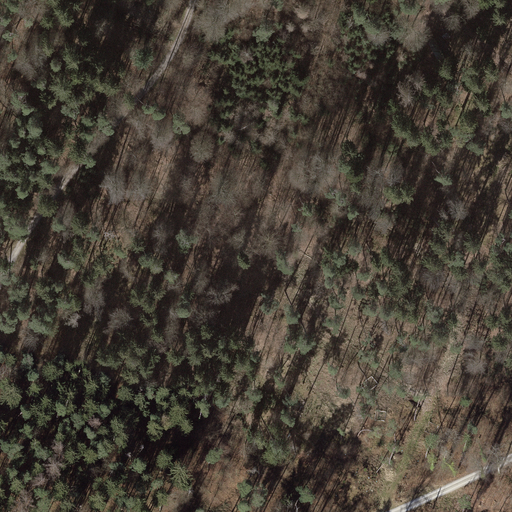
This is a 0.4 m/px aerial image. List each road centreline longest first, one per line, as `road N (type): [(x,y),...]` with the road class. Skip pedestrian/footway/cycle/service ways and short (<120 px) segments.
road 1 (track): [(0,284),(64,176),(165,70),(194,0)]
road 2 (track): [(396,511),(511,457)]
